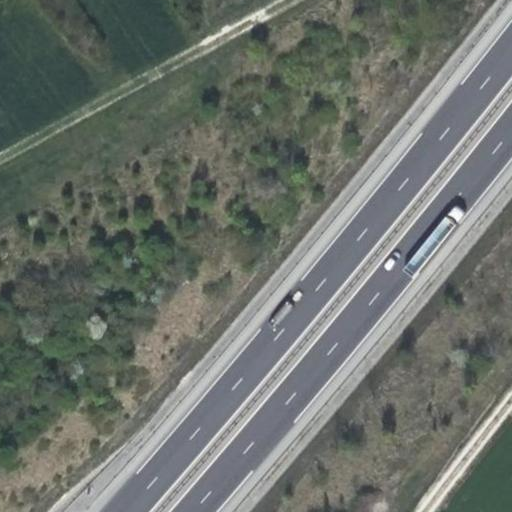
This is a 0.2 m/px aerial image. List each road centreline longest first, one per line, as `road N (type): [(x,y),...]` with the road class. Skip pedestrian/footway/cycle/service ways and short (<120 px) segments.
road 1 (motorway): [(511,48),(126,511)]
road 2 (motorway): [(192,511),(511,129)]
road 3 (track): [(0,154),(281,0)]
road 4 (track): [(431,511),(511,406)]
